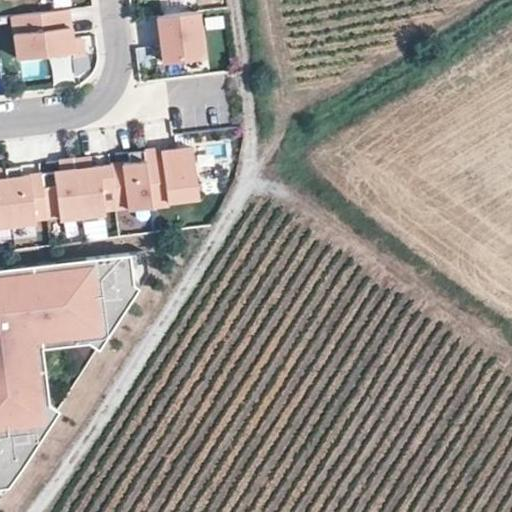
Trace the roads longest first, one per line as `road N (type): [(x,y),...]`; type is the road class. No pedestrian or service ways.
road 1 (track): [(235,0),(250,90),(239,186),(25,511)]
road 2 (residential): [(0,126),(86,111),(108,91),(118,68),(110,0)]
